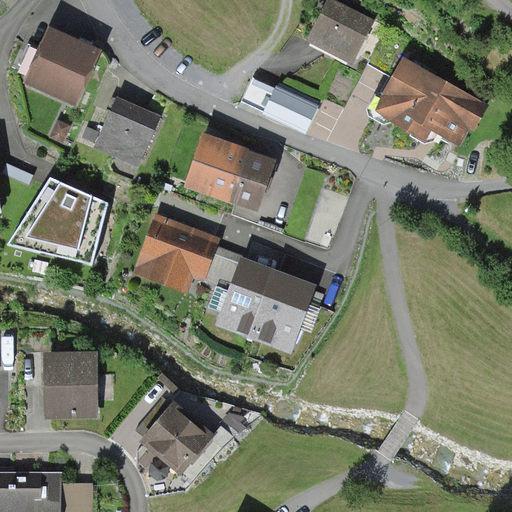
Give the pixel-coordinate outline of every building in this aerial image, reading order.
[(369,24),(329,3),(312,36),(352,57),(357,48),(369,24)] [(83,45),(51,31),(43,50),(47,59),(35,84),(74,102),(97,52),(83,45)] [(490,105),(396,59),(367,118),(423,145),(427,138),(465,156),(490,105)] [(266,114),(277,90),(253,79),(242,102),(266,114)] [(316,108),(277,90),(266,114),(305,132),(316,108)] [(136,108),(116,99),(95,146),(139,166),(160,118),(136,108)] [(53,136),(61,140),(67,127),(58,123),(53,136)] [(82,138),(93,143),(98,132),(87,127),(82,138)] [(244,154),(207,141),(192,183),(255,205),(270,163),(244,154)] [(338,181),(309,171),(286,236),(315,246),(338,181)] [(60,181),(22,243),(101,266),(113,202),(60,181)] [(202,238),(159,222),(142,270),(184,285),(189,270),(200,274),(212,241),(202,238)] [(222,321),(256,334),(277,277),(269,274),(244,265),(222,321)] [(277,277),(256,334),(288,346),(309,289),(283,279),(277,277)] [(95,358),(36,363),(41,426),(101,421),(95,358)] [(175,402),(140,445),(184,481),(219,439),(175,402)] [(66,511),(65,477),(0,478),(0,511),(66,511)]
